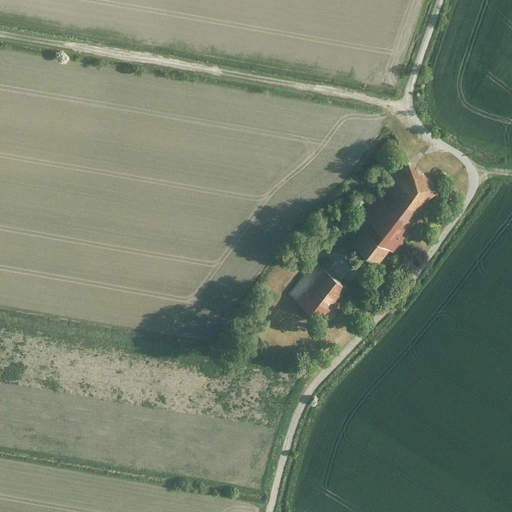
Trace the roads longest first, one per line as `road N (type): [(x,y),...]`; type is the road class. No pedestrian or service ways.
road 1 (unclassified): [(437,0),(410,115),(471,165),(474,191),(424,266),(306,393),(289,428),(270,511)]
road 2 (track): [(410,115),(349,95),(0,34)]
